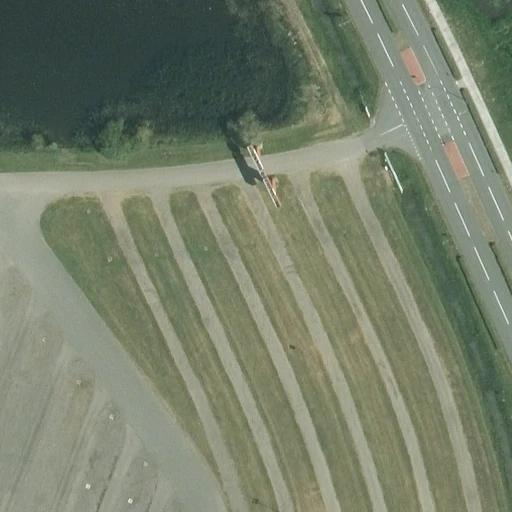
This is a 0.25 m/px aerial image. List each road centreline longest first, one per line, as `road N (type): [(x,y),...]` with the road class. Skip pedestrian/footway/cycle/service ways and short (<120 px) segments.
road 1 (tertiary): [(357,0),(511,336)]
road 2 (tertiary): [(511,243),(396,0)]
